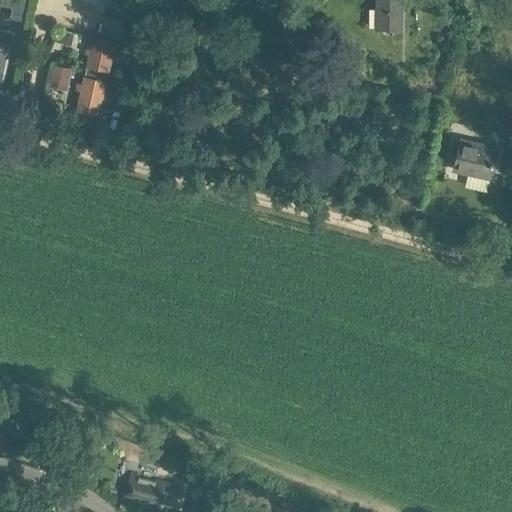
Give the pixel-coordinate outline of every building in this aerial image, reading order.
[(404,0),(375,0),(375,30),(405,30),(404,0)] [(108,70),(115,43),(93,38),(87,66),(108,70)] [(0,84),(1,85),(10,46),(0,43),(0,84)] [(52,64),(47,86),(67,90),(72,69),(52,64)] [(84,78),(77,111),(98,116),(101,102),(111,105),(115,85),(106,82),(104,82),(106,73),(86,68),(84,77),(84,78)] [(42,119),(40,129),(52,131),(54,121),(42,119)] [(461,141),(455,170),(490,178),(496,149),(461,141)] [(124,495),(123,501),(161,511),(163,505),(182,510),(186,493),(185,492),(187,486),(156,478),(155,481),(139,477),(140,474),(131,472),(129,478),(128,478),(123,495),(124,495)]
